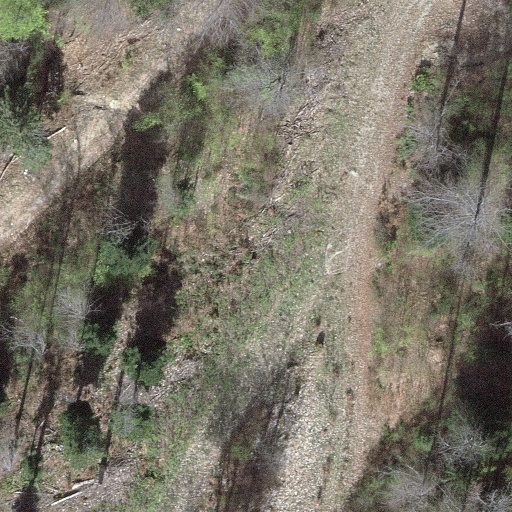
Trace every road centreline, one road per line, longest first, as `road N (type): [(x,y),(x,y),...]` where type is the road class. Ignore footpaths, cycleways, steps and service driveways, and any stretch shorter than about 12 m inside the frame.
road 1 (track): [(446,0),(365,109),(337,511)]
road 2 (track): [(0,197),(41,154),(265,0)]
